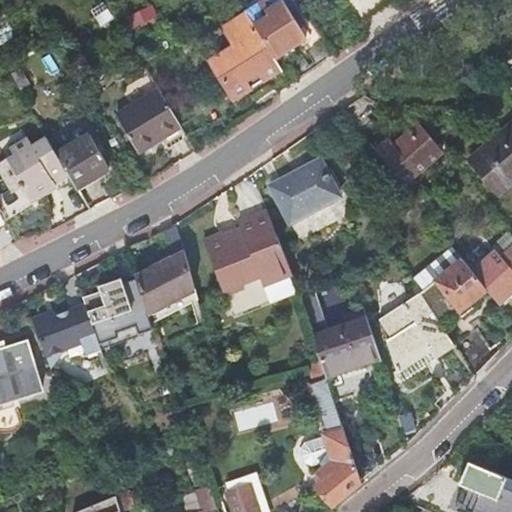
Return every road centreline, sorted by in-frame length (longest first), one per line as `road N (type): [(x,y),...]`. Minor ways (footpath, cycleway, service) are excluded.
road 1 (residential): [(452,0),(194,180),(0,287)]
road 2 (residential): [(353,511),(511,367)]
